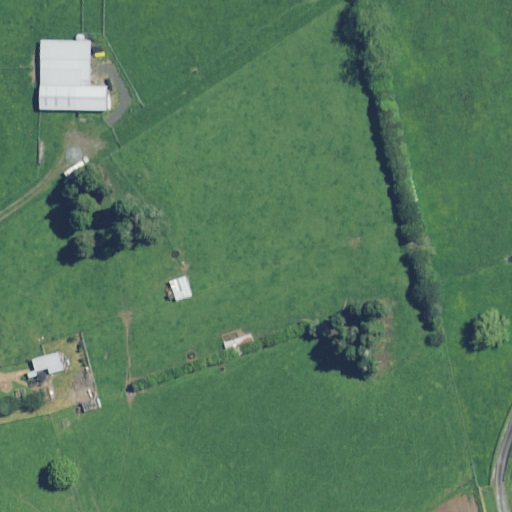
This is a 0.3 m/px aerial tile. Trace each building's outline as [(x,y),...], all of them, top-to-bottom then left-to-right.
[(90,87),(90,42),(41,41),(40,110),(107,111),(107,87),(90,87)] [(88,168),(83,160),(65,173),(70,181),(88,168)] [(186,276),(170,281),(177,301),(193,296),(186,276)] [(64,370),(59,353),(33,360),(36,369),(26,371),(28,379),(37,376),(36,372),(49,368),(51,374),(64,370)] [(99,398),(81,404),(84,413),(102,406),(99,398)]
